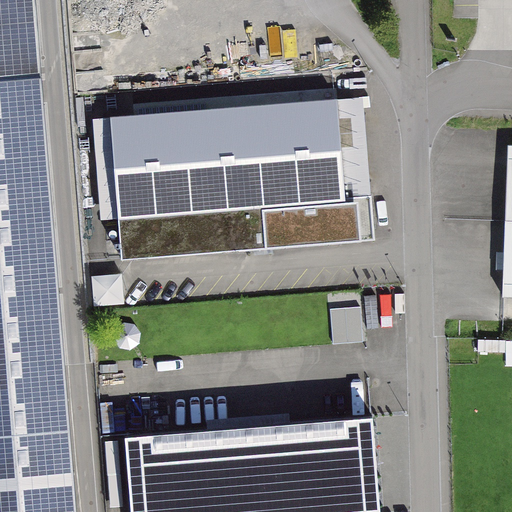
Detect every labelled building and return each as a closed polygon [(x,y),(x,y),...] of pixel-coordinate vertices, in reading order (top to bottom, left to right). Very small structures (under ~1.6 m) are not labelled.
[(0,0),(0,511),(75,511),(35,0),(0,0)] [(376,103),(107,117),(112,217),(131,216),(133,252),(383,239),(376,103)] [(511,140),(509,140),(503,291),(511,291),(511,140)] [(99,298),(127,297),(125,269),(98,271),(99,298)] [(373,413),(126,433),(132,511),(364,511),(381,511),(373,413)]
